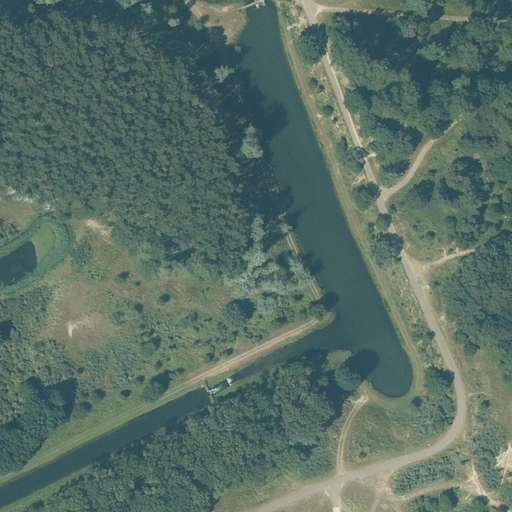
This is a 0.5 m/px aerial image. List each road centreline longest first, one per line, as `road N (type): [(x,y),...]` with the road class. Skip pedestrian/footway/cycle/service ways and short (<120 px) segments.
road 1 (track): [(0,477),(322,316),(215,35),(191,0)]
road 2 (track): [(410,273),(460,389),(453,433),(430,451),(262,511)]
road 3 (track): [(378,196),(305,0)]
road 4 (track): [(307,6),(511,21)]
road 5 (track): [(378,196),(405,181),(431,141),(469,108),(511,100)]
road 6 (track): [(504,511),(451,484),(389,496),(370,470)]
